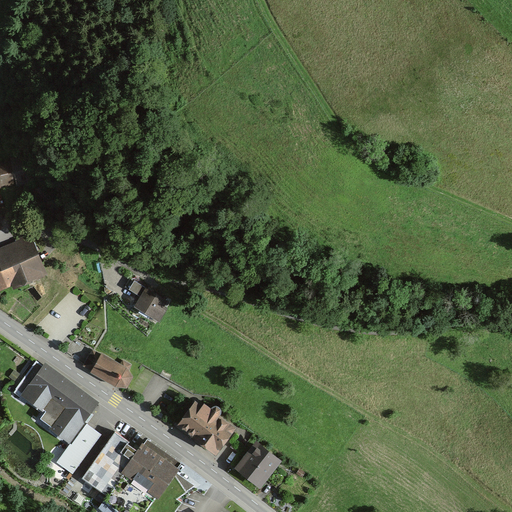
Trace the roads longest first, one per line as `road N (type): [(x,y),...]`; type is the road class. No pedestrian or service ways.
road 1 (track): [(147,272),(421,441),(511,511)]
road 2 (track): [(147,272),(361,331),(511,330)]
road 3 (tertiary): [(0,318),(214,471)]
